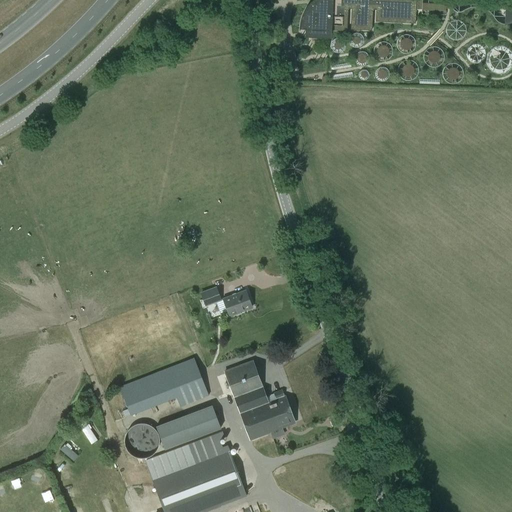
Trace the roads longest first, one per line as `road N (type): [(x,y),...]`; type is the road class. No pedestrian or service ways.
road 1 (unclassified): [(361,432),(273,161),(246,0)]
road 2 (unclassified): [(0,130),(70,79),(149,0)]
road 3 (unclassified): [(219,511),(270,491),(269,465),(361,432)]
road 4 (primary): [(0,95),(107,0)]
